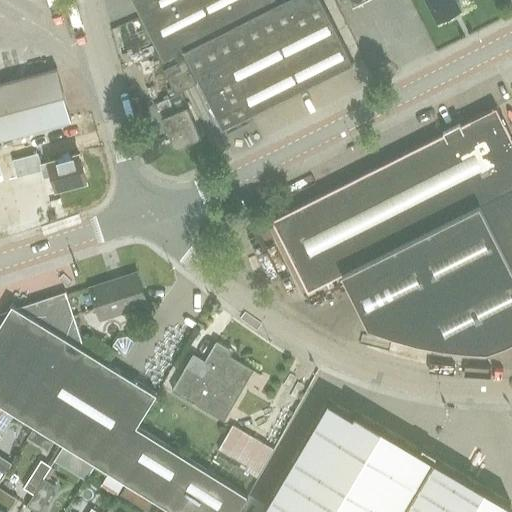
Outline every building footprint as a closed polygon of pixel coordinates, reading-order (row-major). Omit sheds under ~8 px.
[(252,117),(249,111),(353,59),(324,0),(135,0),(164,56),(185,45),(227,130),(252,117)] [(351,0),(353,3),(357,0),(427,0),(437,19),(461,8),(456,0),(351,0)] [(180,90),(196,83),(184,58),(162,68),(174,93),(175,93),(180,90)] [(0,138),(71,119),(57,68),(0,83),(0,138)] [(301,99),(311,115),(331,103),(321,87),(301,99)] [(186,106),(180,90),(175,93),(175,94),(156,101),(164,122),(163,123),(173,147),(199,137),(186,106)] [(511,137),(495,104),(271,219),(308,290),(343,272),(368,322),(392,330),(418,337),(441,341),(464,344),(487,345),(506,339),(511,335),(511,137)] [(55,188),(85,179),(78,153),(40,163),(37,152),(11,159),(16,176),(40,169),(43,177),(51,175),(55,188)] [(101,318),(146,303),(136,272),(91,287),(101,318)] [(0,403),(176,511),(236,511),(248,494),(136,425),(157,392),(85,348),(66,290),(17,307),(12,303),(8,309),(0,312),(0,403)] [(201,367),(189,360),(173,389),(224,419),(242,387),(219,374),(230,354),(233,349),(217,339),(205,359),(201,367)] [(257,511),(502,511),(508,501),(351,409),(350,412),(325,398),(257,511)] [(437,413),(434,430),(453,433),(456,416),(437,413)] [(275,449),(233,425),(219,449),(248,466),(246,470),(259,478),(275,449)] [(24,487),(33,493),(44,477),(51,465),(41,459),(24,487)] [(44,477),(33,493),(26,504),(39,511),(56,485),(44,477)] [(0,503),(0,511),(7,511),(17,497),(8,491),(0,503)]
